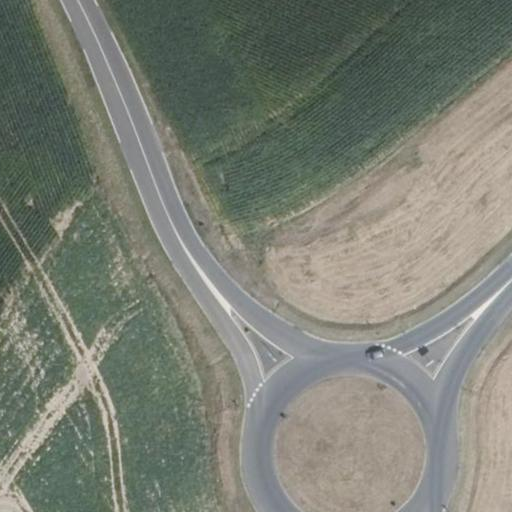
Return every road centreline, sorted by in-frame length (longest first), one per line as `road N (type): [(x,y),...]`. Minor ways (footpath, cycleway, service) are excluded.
road 1 (secondary): [(78,0),(157,194),(195,265)]
road 2 (secondary): [(335,358),(272,330),(195,265)]
road 3 (secondary): [(195,265),(238,335),(263,418)]
road 4 (secondary): [(511,279),(424,334),(367,357)]
road 5 (secondary): [(439,411),(446,383),(511,282)]
